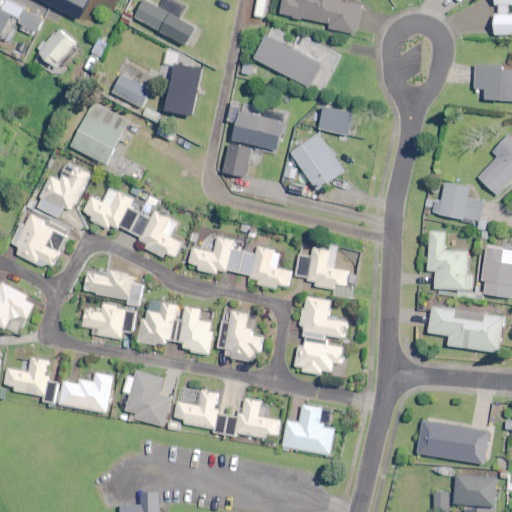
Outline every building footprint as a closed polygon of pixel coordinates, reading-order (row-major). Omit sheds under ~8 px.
[(189,8),(174,0),(168,12),(147,0),(138,17),(195,47),(204,31),(182,20),(189,8)] [(284,0),(282,14),(332,24),(331,29),(358,34),(364,5),(344,2),(344,0),(284,0)] [(497,15),(497,35),(511,34),(511,15),(511,5),(511,4),(511,0),(496,0),(497,5),(502,5),(502,15),(497,15)] [(13,17),(0,10),(0,41),(1,42),(13,17)] [(46,20),(26,10),(20,22),(39,32),(46,20)] [(137,15),(128,10),(122,21),(130,26),(137,15)] [(313,86),(325,64),(284,44),(288,37),(272,29),(257,58),(313,86)] [(52,60),(60,67),(65,62),(70,66),(84,49),(70,37),(61,30),(42,52),(52,60)] [(254,65),(242,63),(240,75),(252,76),(254,65)] [(511,69),(505,69),(505,66),(478,65),(477,89),(480,89),(480,100),(503,101),(511,101),(511,69)] [(154,90),(123,74),(114,93),(144,108),(154,90)] [(251,84),(242,82),(239,93),(248,96),(251,84)] [(242,103),(233,101),(229,121),(238,123),(242,103)] [(130,121),(94,104),(73,147),(109,165),(130,121)] [(348,137),(354,115),(324,108),(319,130),(348,137)] [(289,116),(274,112),(272,119),(243,111),(235,140),(279,152),(289,116)] [(292,153),(318,190),(345,172),(319,134),(292,153)] [(511,183),(511,143),(481,177),(500,196),(511,183)] [(253,150),(235,146),(229,175),(247,179),(253,150)] [(299,169),(288,166),(286,177),(296,180),(299,169)] [(63,181),(54,177),(43,198),(44,199),(40,207),(61,218),(66,207),(74,211),(92,174),(78,167),(72,179),(65,176),(63,181)] [(429,199),(427,212),(464,219),(463,222),(480,225),(479,230),(488,231),(490,221),(483,220),(486,202),(470,199),(472,187),(447,183),(444,202),(429,199)] [(94,197),(86,212),(95,217),(94,220),(111,229),(113,225),(121,229),(122,227),(133,233),(142,214),(131,209),(135,200),(112,189),(105,203),(94,197)] [(150,214),(154,206),(157,208),(161,199),(158,198),(152,195),(144,211),(150,214)] [(142,214),(133,233),(144,238),(143,240),(150,244),(148,248),(165,257),(167,253),(177,257),(184,244),(173,238),(180,223),(157,212),(153,219),(142,214)] [(48,221),(33,214),(27,226),(23,224),(13,244),(23,249),(20,255),(39,264),(41,260),(55,266),(62,253),(69,238),(67,237),(72,228),(50,217),(48,221)] [(255,230),(254,230),(253,230),(252,230),(253,223),(242,223),(241,233),(250,234),(250,235),(250,236),(250,237),(251,238),(252,239),(253,239),(253,240),(254,240),(255,240),(256,240),(257,239),(258,238),(259,238),(259,237),(259,236),(259,235),(259,234),(259,233),(259,232),(258,231),(257,231),(257,230),(256,230),(255,230)] [(236,241),(199,232),(198,234),(194,233),(192,241),(196,242),(195,248),(191,264),(202,267),(201,270),(219,274),(220,270),(229,272),(230,270),(241,272),(245,254),(234,251),(236,241)] [(448,233),(432,232),(431,271),(439,271),(438,289),(474,290),(474,275),(469,275),(470,252),(447,251),(448,233)] [(478,237),(467,236),(467,248),(478,248),(478,237)] [(315,257),(302,255),(299,275),(311,277),(311,281),(319,282),(319,287),(338,290),(339,285),(348,286),(350,271),(336,269),(340,248),(317,244),(315,257)] [(258,257),(247,254),(243,273),(254,275),(253,278),(262,280),(260,284),(280,289),(281,285),(290,287),(294,272),(280,268),(283,253),(261,247),(258,257)] [(511,248),(487,247),(484,295),(511,296),(511,248)] [(90,273),(87,290),(99,292),(99,294),(130,300),(129,305),(142,307),(145,285),(135,284),(136,277),(112,273),(111,277),(90,273)] [(1,288),(0,287),(0,326),(10,331),(11,329),(22,335),(37,305),(27,300),(30,296),(4,283),(1,288)] [(306,338),(327,342),(328,336),(346,339),(348,322),(330,319),(333,301),(309,297),(308,308),(304,307),(301,326),(306,327),(304,338),(306,338)] [(125,332),(136,333),(138,313),(128,311),(128,308),(88,303),(85,328),(102,330),(101,334),(124,337),(125,332)] [(179,340),(180,320),(177,320),(179,305),(164,303),(163,313),(149,312),(149,320),(144,320),(143,328),(140,328),(139,343),(160,345),(160,344),(168,344),(169,340),(179,340)] [(180,320),(179,340),(183,341),(183,343),(186,343),(185,348),(194,349),(194,351),(213,353),(216,330),(212,330),(213,321),(202,320),(203,309),(187,307),(186,321),(180,320)] [(507,317),(435,307),(431,333),(453,336),(452,346),(502,353),(507,317)] [(232,322),(225,321),(222,347),(228,348),(227,357),(256,361),(257,353),(262,354),(265,338),(255,337),(258,314),(234,311),(232,322)] [(327,342),(306,338),(305,346),(301,346),(298,366),(306,367),(305,372),(324,375),(324,371),(334,372),(336,363),(343,364),(346,347),(328,345),(329,342),(327,342)] [(18,387),(17,391),(48,396),(47,403),(56,404),(59,383),(51,382),(53,372),(48,371),(50,361),(35,358),(34,361),(24,360),(23,371),(10,369),(7,385),(18,387)] [(132,412),(129,422),(137,424),(138,420),(166,427),(173,399),(161,395),(165,379),(139,372),(137,378),(129,376),(122,404),(130,406),(128,411),(132,412)] [(81,384),(66,382),(64,392),(62,391),(60,404),(109,413),(116,377),(98,373),(96,382),(82,380),(81,384)] [(0,398),(7,399),(8,390),(0,388),(0,398)] [(228,435),(231,416),(217,414),(220,394),(192,390),(190,404),(179,403),(177,418),(187,419),(187,424),(214,428),(213,433),(228,435)] [(231,416),(228,435),(238,437),(238,433),(268,438),(269,434),(280,436),(282,421),(269,418),(270,408),(263,407),(264,402),(247,399),(244,418),(231,416)] [(325,408),(305,405),(302,423),(290,421),(285,448),(333,455),(337,429),(322,427),(325,408)] [(491,431),(425,421),(420,454),(486,464),(491,431)] [(499,480),(459,476),(457,505),(496,508),(499,480)] [(450,511),(451,493),(436,493),(435,511),(450,511)] [(114,511),(113,511),(156,511),(156,494),(140,494),(140,511),(114,511)]
